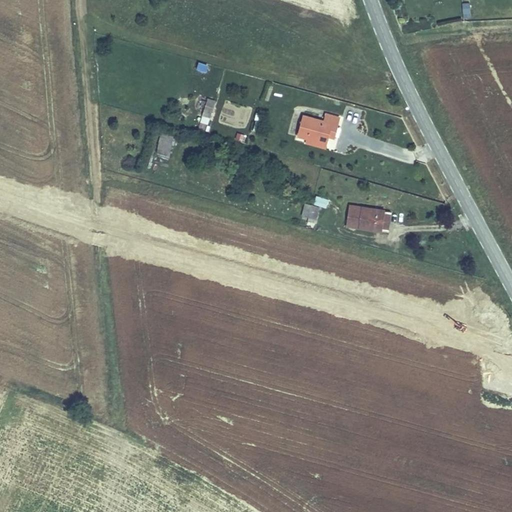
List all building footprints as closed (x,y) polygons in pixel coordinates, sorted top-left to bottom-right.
[(471,14),(470,3),(462,3),(463,15),(471,14)] [(209,124),(214,100),(194,96),(189,120),(209,124)] [(296,132),(307,135),(328,141),(333,126),(341,128),(343,119),(327,114),(325,120),(302,113),(296,132)] [(170,159),(173,135),(159,133),(157,158),(170,159)] [(305,142),(326,148),(328,141),(307,135),(305,142)] [(315,196),(314,206),(327,207),(328,198),(315,196)] [(308,205),(305,216),(317,219),(320,208),(308,205)] [(385,212),(350,208),(347,227),(382,231),(385,212)]
